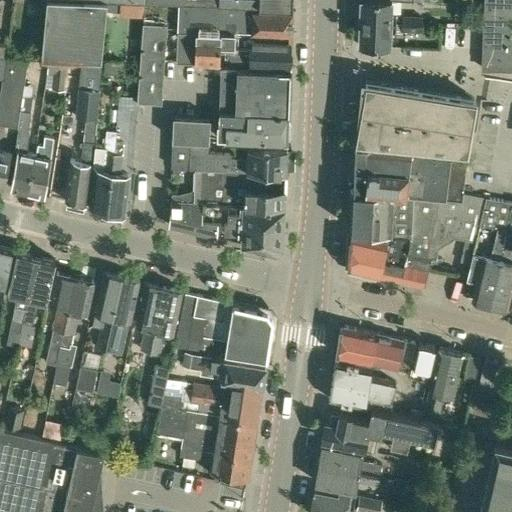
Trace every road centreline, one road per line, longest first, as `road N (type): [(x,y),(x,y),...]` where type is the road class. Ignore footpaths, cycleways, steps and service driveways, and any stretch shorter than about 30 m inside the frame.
road 1 (unclassified): [(308,287),(0,213)]
road 2 (tertiary): [(308,287),(324,60)]
road 3 (tertiary): [(275,511),(308,287)]
road 4 (unclassified): [(511,336),(308,287)]
road 5 (residential): [(324,60),(469,81)]
